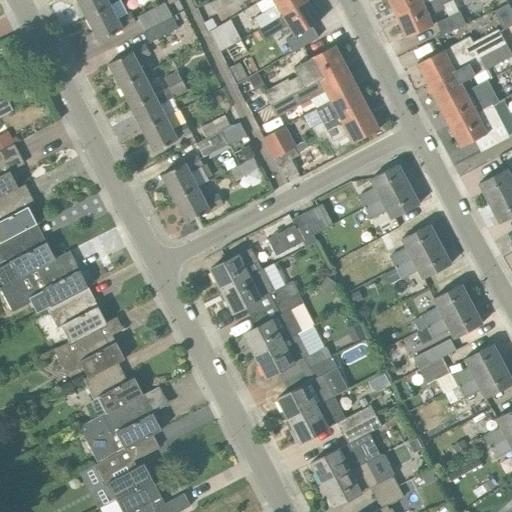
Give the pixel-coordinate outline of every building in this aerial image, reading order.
[(77,0),(86,18),(109,6),(106,0),(77,0)] [(99,42),(122,30),(117,20),(128,14),(120,0),(109,6),(86,18),(99,42)] [(216,0),(211,3),(215,11),(236,0),(216,0)] [(309,1),(307,0),(272,0),(278,8),(252,23),(257,31),(309,1)] [(388,0),(396,16),(431,0),(388,0)] [(444,10),(442,5),(453,1),(452,0),(431,0),(396,16),(405,38),(433,26),(429,17),(444,10)] [(320,21),(309,1),(257,31),(262,39),(273,33),(275,35),(277,33),(283,44),(295,36),(320,21)] [(144,31),(171,17),(164,4),(137,18),(144,31)] [(503,31),(511,25),(511,11),(508,4),(493,12),(503,31)] [(459,12),(459,13),(448,18),(436,24),(442,37),(465,25),(459,12)] [(135,23),(130,13),(128,14),(117,20),(122,30),(135,23)] [(178,29),(171,17),(144,31),(150,43),(178,29)] [(230,21),(209,32),(220,52),(222,51),(241,40),(230,21)] [(427,84),(506,44),(498,30),(473,42),(470,36),(417,64),(427,84)] [(225,49),(232,62),(248,53),(241,40),(225,49)] [(511,56),(511,55),(506,44),(427,84),(439,106),(465,92),(461,84),(511,56)] [(120,86),(144,73),(138,61),(150,55),(144,45),(108,64),(120,86)] [(319,79),(346,65),(335,45),(308,59),(309,60),(294,68),(297,76),(289,82),(287,80),(264,92),(271,106),(319,79)] [(239,64),(229,69),(236,83),(246,78),(239,64)] [(356,86),(346,65),(319,79),(271,106),(277,118),(325,92),(330,100),(356,86)] [(0,78),(2,83),(11,79),(8,71),(0,74),(0,78)] [(131,108),(155,96),(149,84),(144,73),(120,86),(131,108)] [(177,73),(164,80),(168,89),(182,82),(182,81),(177,73)] [(249,77),(255,90),(264,86),(258,73),(249,77)] [(182,82),(168,89),(155,96),(131,108),(142,130),(167,117),(160,105),(174,98),(187,91),(182,82)] [(0,117),(13,111),(0,84),(0,117)] [(341,121),(367,107),(356,86),(330,100),(330,101),(316,110),(322,122),(312,128),(315,135),(341,121)] [(470,101),(465,92),(439,106),(449,126),(502,99),(499,91),(486,98),(484,94),(470,101)] [(511,135),(511,117),(502,99),(449,126),(460,148),(475,140),(481,152),(511,135)] [(303,110),(313,104),(310,100),(300,105),(303,110)] [(379,129),(367,107),(341,121),(315,135),(320,143),(327,139),(334,153),(379,129)] [(178,110),(167,117),(142,130),(154,152),(190,133),(186,124),(178,110)] [(201,128),(206,138),(229,126),(225,116),(201,128)] [(239,123),(222,131),(228,145),(246,137),(239,123)] [(294,148),(296,147),(285,127),(263,138),(274,159),(294,148)] [(196,144),(203,158),(228,145),(222,131),(196,144)] [(0,150),(10,146),(4,134),(0,135),(0,150)] [(240,151),(245,162),(254,157),(249,146),(240,151)] [(274,159),(284,179),(297,172),(291,160),(299,156),(294,148),(274,159)] [(174,199),(198,187),(190,171),(202,164),(198,156),(161,175),(174,199)] [(241,179),(258,169),(252,159),(230,170),(236,181),(241,179)] [(358,197),(364,208),(408,185),(398,164),(370,179),(375,188),(358,197)] [(0,196),(18,187),(10,171),(3,175),(0,169),(0,196)] [(479,183),(489,203),(511,191),(511,176),(510,177),(506,169),(479,183)] [(408,185),(364,208),(371,220),(387,211),(391,219),(419,205),(408,185)] [(24,200),(18,187),(0,196),(0,241),(37,224),(28,207),(22,210),(19,204),(24,200)] [(205,201),(198,187),(174,199),(186,223),(223,204),(218,194),(205,201)] [(511,191),(489,203),(500,224),(511,217),(511,191)] [(303,214),(306,220),(313,236),(323,231),(312,209),(303,214)] [(313,236),(306,220),(267,239),(276,256),(303,242),(306,248),(317,243),(313,236)] [(30,228),(37,224),(0,241),(0,252),(6,264),(10,262),(19,278),(69,251),(55,259),(46,242),(33,250),(30,244),(37,240),(30,228)] [(396,268),(440,244),(429,224),(402,239),(407,248),(390,257),(376,265),(380,274),(395,267),(396,268)] [(440,244),(396,268),(402,279),(418,271),(422,279),(450,265),(440,244)] [(222,292),(263,270),(263,269),(262,270),(251,248),(210,269),(222,292)] [(69,251),(19,278),(0,288),(0,290),(11,312),(31,301),(29,298),(43,291),(51,306),(88,287),(79,270),(74,273),(71,266),(76,264),(69,251)] [(253,316),(298,293),(293,282),(274,292),(263,270),(222,292),(233,313),(247,306),(253,316)] [(339,283),(328,276),(320,288),(331,295),(339,283)] [(418,332),(427,327),(471,304),(461,284),(433,298),(438,308),(422,317),(420,317),(412,321),(418,332)] [(70,342),(100,327),(107,323),(98,306),(92,309),(89,302),(94,300),(88,287),(51,306),(46,308),(57,329),(61,326),(70,342)] [(355,304),(364,299),(359,290),(350,295),(355,304)] [(304,303),(298,293),(253,316),(258,326),(243,334),(255,356),(297,334),(301,332),(315,325),(304,303)] [(471,304),(427,327),(434,339),(450,330),(454,339),(482,324),(471,304)] [(106,340),(100,327),(70,342),(65,345),(53,350),(66,375),(82,367),(88,378),(118,363),(125,359),(116,342),(104,348),(101,342),(106,340)] [(286,381),(332,358),(326,347),(308,356),(297,334),(255,356),(266,378),(281,370),(286,381)] [(442,359),(455,352),(449,339),(412,359),(418,371),(442,359)] [(453,376),(459,387),(503,364),(492,344),(465,358),(470,368),(453,376)] [(337,368),(332,358),(286,381),(292,391),(277,399),(288,421),(334,397),(347,389),(336,369),(337,368)] [(449,373),(442,359),(418,371),(426,386),(449,373)] [(126,403),(136,398),(143,395),(134,377),(122,383),(119,377),(124,374),(118,363),(88,378),(83,380),(93,400),(98,397),(106,414),(118,408),(126,403)] [(511,381),(503,364),(459,387),(465,398),(481,389),(486,399),(511,384),(511,381)] [(343,434),(376,417),(370,406),(360,412),(345,419),(334,397),(288,421),(300,443),(328,428),(337,423),(343,434)] [(79,427),(97,463),(125,449),(127,448),(115,423),(138,412),(142,410),(136,398),(126,403),(118,408),(106,414),(102,416),(101,415),(79,427)] [(470,409),(474,416),(483,410),(480,404),(470,409)] [(475,441),(481,451),(490,447),(511,435),(511,409),(496,418),(501,427),(475,441)] [(153,435),(162,430),(154,412),(140,418),(138,412),(115,423),(127,448),(153,435)] [(376,417),(343,434),(348,444),(371,432),(381,427),(376,417)] [(116,499),(153,480),(144,463),(134,469),(130,462),(159,447),(153,435),(127,448),(125,449),(97,463),(93,465),(103,485),(108,482),(116,499)] [(511,435),(490,447),(481,451),(485,459),(494,454),(496,458),(511,449),(511,435)] [(409,443),(414,453),(423,448),(419,438),(409,443)] [(464,442),(453,447),(458,457),(469,451),(464,442)] [(310,463),(322,485),(350,471),(339,449),(310,463)] [(451,483),(454,481),(459,479),(483,466),(479,458),(447,475),(451,483)] [(350,471),(322,485),(333,507),(370,488),(376,499),(399,487),(393,476),(378,484),(367,462),(350,471)] [(433,471),(423,476),(427,485),(437,480),(433,471)] [(447,475),(441,478),(446,486),(451,483),(447,475)] [(476,489),(481,496),(496,486),(492,479),(476,489)] [(153,480),(116,499),(122,511),(179,511),(196,504),(189,491),(153,510),(150,503),(161,497),(153,480)] [(419,486),(406,487),(407,510),(420,509),(419,486)] [(374,511),(393,511),(389,504),(404,496),(399,487),(376,499),(381,509),(374,511)]
